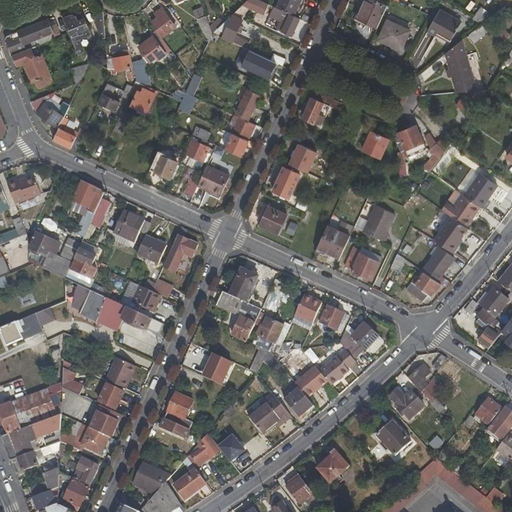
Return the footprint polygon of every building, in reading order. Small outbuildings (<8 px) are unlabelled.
[(248,0),(245,3),(241,7),(233,15),(243,20),(249,6),(265,13),(269,5),(258,0),(248,0)] [(284,11),(290,14),(294,16),(299,7),(301,0),(280,0),(277,8),(284,11)] [(370,25),(371,24),(379,28),(388,7),(372,0),(367,0),(364,7),(360,6),(355,18),(370,25)] [(490,12),(481,7),(474,18),(482,24),(490,12)] [(437,35),(450,42),(462,21),(440,9),(427,32),(436,36),(437,35)] [(106,38),(104,19),(103,11),(95,14),(97,28),(102,38),(106,38)] [(163,36),(176,27),(165,12),(158,17),(153,21),(163,36)] [(77,16),(72,14),(64,17),(70,33),(79,55),(85,51),(81,40),(91,36),(84,18),(78,20),(77,16)] [(240,26),(243,20),(233,15),(224,23),(214,33),(220,35),(221,35),(221,37),(232,42),(237,32),(242,34),(244,28),(240,26)] [(210,26),(206,16),(199,20),(210,40),(213,34),(210,26)] [(213,34),(214,33),(224,23),(220,18),(210,26),(213,34)] [(49,19),(9,35),(8,41),(13,55),(14,55),(38,45),(57,38),(56,36),(61,33),(56,21),(51,23),(49,19)] [(401,50),(410,31),(388,21),(379,40),(401,50)] [(511,33),(503,29),(498,36),(506,41),(511,33)] [(167,52),(171,50),(159,33),(140,47),(151,61),(157,57),(159,60),(167,54),(167,52)] [(210,59),(220,37),(213,34),(210,40),(203,56),(210,59)] [(63,47),(72,44),(69,35),(61,38),(63,47)] [(453,76),(458,92),(466,92),(477,91),(462,40),(446,52),(451,69),(447,71),(449,77),(453,76)] [(42,53),(41,54),(38,45),(14,55),(18,66),(26,63),(37,90),(54,83),(42,53)] [(286,59),(274,53),(271,60),(275,62),(283,66),(286,59)] [(268,78),(275,62),(271,60),(259,55),(255,64),(252,63),(249,69),(256,73),(261,75),(268,78)] [(126,68),(134,67),(131,56),(108,60),(108,69),(115,69),(115,72),(126,70),(126,68)] [(76,84),(81,83),(89,64),(71,70),(76,84)] [(147,85),(142,65),(134,67),(137,81),(147,85)] [(201,82),(192,78),(192,79),(186,93),(194,96),(201,82)] [(144,88),(147,85),(137,81),(134,86),(131,94),(130,95),(136,98),(133,104),(148,112),(152,103),(140,98),(144,88)] [(131,94),(125,91),(108,83),(99,103),(116,111),(121,102),(114,99),(115,95),(113,94),(115,90),(123,94),(123,97),(128,100),(130,95),(131,94)] [(134,86),(128,84),(125,91),(131,94),(134,86)] [(152,103),(156,94),(144,88),(140,98),(152,103)] [(236,114),(249,120),(261,97),(248,90),(236,114)] [(469,114),(486,91),(477,91),(466,92),(457,106),(469,114)] [(324,104),(339,111),(342,103),(318,92),(315,99),(312,98),(303,118),(320,125),(324,117),(319,115),(324,104)] [(200,99),(194,96),(186,93),(182,101),(179,108),(189,114),(195,102),(198,103),(200,99)] [(47,99),(46,96),(31,102),(37,114),(45,119),(43,121),(49,125),(51,123),(57,127),(62,124),(65,117),(70,105),(64,102),(58,112),(45,103),(47,99)] [(124,135),(133,114),(123,110),(114,130),(124,135)] [(233,131),(251,138),(256,126),(234,115),(230,124),(235,126),(233,131)] [(66,126),(69,119),(65,117),(62,124),(54,140),(77,151),(89,126),(83,123),(79,131),(66,126)] [(212,133),(197,126),(193,135),(194,135),(208,141),(212,133)] [(424,142),(417,127),(396,136),(397,144),(401,152),(406,151),(408,157),(423,151),(420,143),(424,142)] [(334,139),(336,133),(331,130),(324,145),(339,152),(343,144),(334,139)] [(225,149),(242,157),(249,141),(233,133),(225,149)] [(363,150),(381,158),(389,140),(380,135),(379,138),(370,134),(363,150)] [(193,138),(181,165),(204,174),(208,165),(209,163),(205,161),(212,146),(193,138)] [(450,145),(443,138),(437,143),(445,153),(450,145)] [(429,165),(433,168),(445,153),(437,143),(432,147),(437,154),(429,165)] [(217,146),(213,144),(212,146),(205,161),(209,163),(217,146)] [(291,165),(309,172),(318,152),(300,144),(291,165)] [(170,177),(177,162),(159,153),(151,169),(170,177)] [(208,165),(204,174),(202,180),(199,185),(221,196),(231,175),(208,165)] [(284,167),(273,191),(281,194),(286,197),(289,198),(301,174),(284,167)] [(499,187),(480,173),(464,195),(481,207),(483,209),(499,187)] [(19,182),(17,179),(7,183),(15,204),(41,195),(34,176),(19,182)] [(194,176),(186,193),(193,197),(199,185),(202,180),(194,176)] [(346,187),(369,198),(371,192),(349,181),(346,187)] [(102,200),(106,193),(82,182),(71,206),(80,210),(81,208),(87,211),(76,234),(85,237),(96,214),(102,200)] [(0,213),(10,209),(1,184),(0,184),(0,213)] [(463,195),(457,191),(448,203),(454,207),(463,195)] [(474,216),(481,207),(464,195),(463,195),(454,207),(448,203),(442,211),(451,216),(466,228),(471,220),(470,218),(472,215),(474,216)] [(381,204),(395,210),(397,205),(384,199),(381,204)] [(107,220),(113,206),(102,200),(96,214),(107,220)] [(305,210),(308,204),(299,200),(297,206),(305,210)] [(279,233),(287,214),(266,205),(258,223),(279,233)] [(376,207),(364,232),(385,242),(389,235),(386,234),(395,216),(376,207)] [(135,242),(146,221),(125,211),(114,233),(135,242)] [(459,243),(462,238),(468,229),(466,228),(451,216),(434,240),(455,254),(461,244),(459,243)] [(17,229),(1,236),(2,237),(5,244),(27,234),(21,217),(13,220),(17,229)] [(318,248),(341,258),(355,227),(342,220),(338,230),(328,225),(318,248)] [(55,241),(33,230),(29,238),(29,257),(44,264),(55,241)] [(85,237),(76,234),(72,232),(66,244),(74,248),(71,255),(76,258),(85,237)] [(159,264),(168,245),(147,236),(138,255),(159,264)] [(179,238),(175,247),(174,247),(164,268),(175,273),(183,256),(192,260),(198,247),(179,238)] [(44,264),(43,268),(60,277),(66,279),(74,263),(57,254),(62,244),(55,241),(44,264)] [(407,253),(412,247),(408,244),(403,250),(407,253)] [(441,284),(447,289),(452,282),(443,276),(456,257),(438,244),(432,254),(434,255),(423,271),(424,272),(441,284)] [(345,265),(372,278),(382,256),(362,247),(361,250),(353,246),(345,265)] [(96,257),(81,250),(72,270),(92,279),(96,270),(92,267),(96,257)] [(391,268),(401,273),(406,260),(398,253),(391,268)] [(511,264),(508,270),(509,271),(499,283),(511,292),(511,264)] [(242,271),(231,295),(247,303),(258,278),(242,271)] [(430,294),(432,296),(441,284),(424,272),(419,278),(416,276),(407,290),(423,302),(430,294)] [(148,280),(144,287),(153,291),(157,284),(148,280)] [(168,298),(173,288),(158,281),(157,284),(153,291),(168,298)] [(134,303),(153,313),(161,297),(152,292),(142,288),(134,303)] [(510,301),(494,288),(489,294),(480,305),(484,308),(496,318),(510,301)] [(161,332),(164,324),(91,291),(80,315),(118,332),(124,319),(148,330),(149,329),(157,333),(161,332)] [(489,294),(485,291),(477,302),(480,305),(489,294)] [(242,318),(234,335),(248,342),(260,315),(262,309),(247,303),(231,295),(224,292),(217,306),(242,318)] [(311,313),(317,316),(323,303),(305,295),(296,314),(308,320),(311,313)] [(471,314),(477,307),(472,302),(465,310),(471,314)] [(328,306),(321,322),(338,330),(345,314),(328,306)] [(43,326),(56,321),(51,308),(39,313),(43,326)] [(484,308),(477,317),(479,319),(487,326),(500,336),(505,330),(506,328),(500,323),(500,322),(496,318),(484,308)] [(308,320),(314,323),(317,316),(311,313),(308,320)] [(343,332),(350,317),(345,314),(338,330),(343,332)] [(42,332),(35,315),(0,329),(7,347),(42,332)] [(260,315),(248,342),(254,345),(257,338),(257,336),(266,318),(260,315)] [(270,352),(279,351),(286,337),(280,334),(284,326),(266,318),(257,336),(274,344),(273,345),(270,352)] [(487,326),(479,319),(476,322),(485,330),(487,326)] [(384,339),(367,323),(353,336),(367,349),(369,347),(372,351),(375,352),(384,343),(384,339)] [(485,330),(497,339),(500,336),(487,326),(485,330)] [(360,351),(350,339),(353,336),(346,329),(340,342),(349,353),(353,358),(360,351)] [(485,332),(480,340),(490,348),(496,340),(485,332)] [(257,338),(254,345),(261,348),(270,352),(273,345),(257,338)] [(338,350),(344,357),(349,353),(340,342),(337,345),(340,348),(338,350)] [(257,373),(264,361),(270,352),(261,348),(251,371),(257,373)] [(306,373),(315,365),(302,348),(295,349),(290,354),(295,360),(291,363),(295,367),(298,364),(306,373)] [(272,370),(280,364),(270,352),(264,361),(272,370)] [(204,376),(222,385),(233,362),(215,354),(204,376)] [(433,367),(439,371),(448,359),(442,355),(433,367)] [(126,389),(136,366),(118,358),(107,381),(126,389)] [(338,383),(354,370),(345,359),(329,373),(338,383)] [(431,373),(424,365),(409,379),(422,393),(429,384),(425,378),(431,373)] [(74,381),(77,375),(69,372),(63,385),(81,394),(84,386),(74,381)] [(437,379),(434,378),(429,384),(422,393),(432,404),(437,399),(438,398),(432,391),(438,386),(435,383),(437,379)] [(63,387),(63,382),(49,388),(58,416),(62,415),(63,387)] [(312,391),(306,384),(300,389),(306,396),(312,391)] [(125,392),(108,385),(100,401),(117,410),(125,392)] [(49,388),(0,406),(0,407),(10,434),(58,416),(49,388)] [(305,413),(307,416),(316,409),(306,396),(300,389),(286,400),(299,417),(305,413)] [(410,419),(425,407),(411,391),(405,396),(399,390),(390,397),(402,410),(400,412),(403,417),(406,415),(410,419)] [(172,402),(167,414),(165,417),(179,423),(181,420),(192,425),(193,423),(186,420),(194,402),(176,393),(175,398),(172,397),(170,401),(172,402)] [(281,420),(284,424),(292,417),(273,393),(265,400),(268,404),(251,418),(263,433),(276,423),(281,420)] [(476,414),(490,425),(503,409),(489,398),(476,414)] [(440,413),(446,409),(437,399),(432,404),(440,413)] [(91,428),(110,437),(113,438),(123,416),(101,405),(91,428)] [(487,433),(498,442),(511,424),(511,412),(506,409),(487,433)] [(10,434),(3,436),(13,461),(36,452),(33,442),(43,438),(61,431),(61,430),(62,415),(58,416),(10,434)] [(470,429),(477,420),(471,415),(464,424),(470,429)] [(186,439),(188,433),(192,425),(181,420),(179,423),(165,417),(160,427),(186,439)] [(396,455),(412,442),(394,421),(378,435),(396,455)] [(80,435),(78,438),(61,430),(61,431),(61,443),(63,443),(67,445),(80,451),(83,445),(102,454),(110,437),(91,428),(87,438),(80,435)] [(43,438),(47,447),(61,443),(61,431),(43,438)] [(194,443),(195,442),(198,444),(206,435),(202,432),(197,437),(188,433),(186,439),(194,443)] [(198,444),(200,448),(191,455),(200,467),(222,451),(209,432),(206,435),(198,444)] [(511,435),(510,434),(497,451),(511,463),(511,435)] [(227,445),(238,459),(252,450),(241,435),(227,445)] [(14,465),(21,462),(24,471),(47,462),(45,457),(61,451),(61,443),(47,447),(36,452),(13,461),(14,465)] [(335,448),(332,452),(334,454),(347,470),(351,466),(335,448)] [(441,452),(437,458),(438,459),(454,471),(458,465),(441,452)] [(339,476),(347,470),(334,454),(319,468),(335,487),(343,480),(339,476)] [(187,458),(193,465),(196,469),(200,467),(191,455),(187,458)] [(183,462),(188,468),(193,465),(187,458),(183,462)] [(87,472),(82,482),(90,486),(99,466),(83,459),(78,468),(87,472)] [(483,511),(505,511),(496,505),(487,498),(472,485),(459,476),(455,472),(454,471),(438,459),(431,466),(378,511),(399,511),(427,487),(426,485),(437,475),(483,511)] [(145,494),(147,491),(156,495),(167,482),(172,477),(144,464),(135,484),(141,487),(139,491),(145,494)] [(47,480),(30,486),(34,497),(53,490),(59,488),(60,472),(60,468),(44,474),(47,480)] [(175,485),(186,500),(207,484),(196,469),(175,485)] [(301,504),(314,494),(300,476),(287,487),(301,504)] [(65,500),(66,501),(63,506),(74,511),(78,511),(89,488),(74,481),(65,500)] [(156,495),(149,503),(141,511),(173,511),(183,506),(167,482),(156,495)] [(42,511),(59,504),(53,490),(34,497),(39,511),(42,511)] [(502,496),(493,490),(487,498),(496,505),(502,496)] [(142,504),(132,499),(129,506),(140,511),(141,511),(149,503),(143,500),(142,504)] [(273,511),(292,511),(284,500),(272,510),(273,511)]
